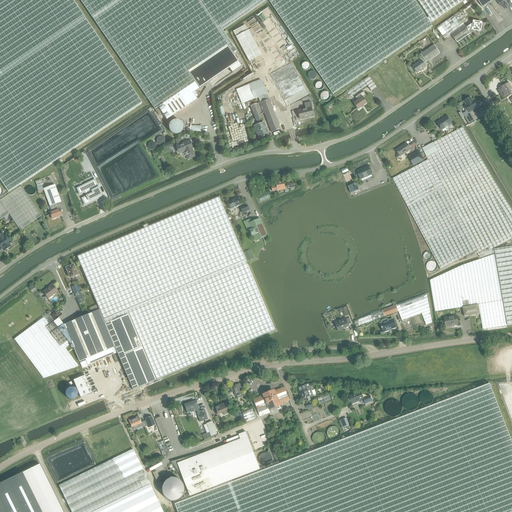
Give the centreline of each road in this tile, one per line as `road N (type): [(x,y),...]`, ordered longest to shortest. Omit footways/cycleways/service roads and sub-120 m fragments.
road 1 (unclassified): [(511,335),(257,367),(35,448)]
road 2 (unclassified): [(325,166),(238,179),(67,252),(0,297)]
road 3 (unclassified): [(0,271),(82,223),(224,163),(321,147)]
road 4 (unclassified): [(321,147),(371,124),(511,27)]
road 5 (unclassified): [(476,77),(370,148),(325,166)]
